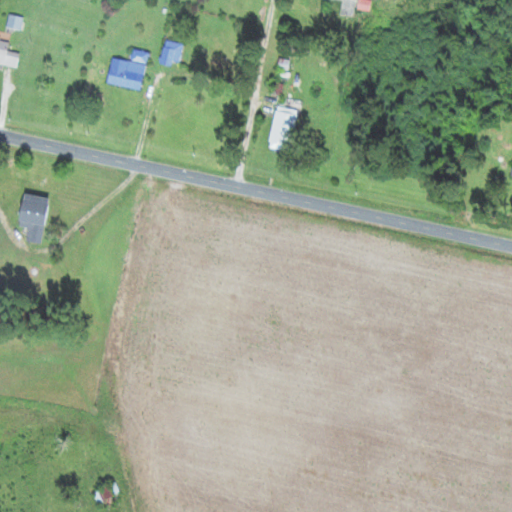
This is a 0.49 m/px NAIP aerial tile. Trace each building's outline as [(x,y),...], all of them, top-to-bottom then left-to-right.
[(7,27),(20,30),(23,18),(10,15),(7,27)] [(10,42),(0,39),(0,66),(17,70),(20,54),(8,51),(10,42)] [(160,63),(178,68),(185,45),(167,40),(160,63)] [(107,84),(141,90),(148,54),(135,51),(133,61),(113,57),(107,84)] [(268,146),(288,151),(299,110),(279,104),(268,146)] [(27,241),(42,244),(51,199),(25,194),(19,226),(29,228),(27,241)] [(115,504),(116,489),(98,487),(97,502),(115,504)]
